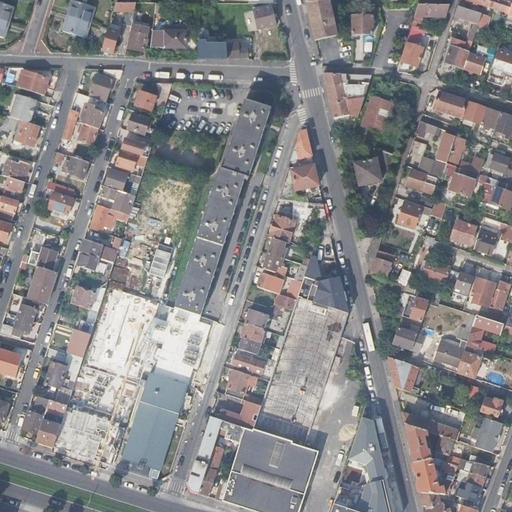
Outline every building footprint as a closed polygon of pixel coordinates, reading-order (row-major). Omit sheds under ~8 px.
[(73,0),(72,0),(67,16),(89,23),(94,7),(73,0)] [(328,0),(306,0),(316,41),(337,36),(328,0)] [(499,0),(467,0),(509,14),(511,4),(499,0)] [(0,19),(7,21),(12,6),(0,1),(0,19)] [(136,2),(117,2),(114,11),(126,11),(134,11),(136,2)] [(446,17),(449,6),(418,5),(412,25),(416,26),(417,22),(422,24),(422,17),(446,17)] [(271,6),(253,10),(257,29),(276,24),(271,6)] [(481,14),(458,6),(454,17),(465,20),(467,21),(467,24),(469,25),(470,22),(474,23),(468,41),(467,41),(465,48),(470,49),(477,26),(481,14)] [(134,11),(126,11),(123,24),(131,26),(131,24),(132,20),(134,11)] [(488,16),(481,14),(477,26),(484,28),(488,16)] [(353,15),(352,34),(372,35),(372,15),(353,15)] [(89,23),(67,16),(63,31),(84,38),(89,23)] [(121,26),(111,22),(109,29),(119,32),(121,26)] [(146,39),(148,27),(133,24),(128,49),(146,52),(148,39),(146,39)] [(413,34),(416,26),(412,25),(407,40),(411,41),(414,35),(413,34)] [(109,29),(102,51),(113,54),(119,32),(109,29)] [(445,45),(450,47),(451,44),(455,32),(450,30),(445,45)] [(185,32),(164,32),(157,32),(157,49),(164,49),(186,49),(185,32)] [(202,35),(199,35),(198,59),(226,59),(247,57),(246,41),(225,43),(202,43),(202,35)] [(418,47),(406,43),(400,62),(417,67),(423,48),(421,48),(418,47)] [(445,63),(464,69),(468,54),(469,53),(464,51),(459,50),(453,48),(454,45),(451,44),(450,47),(445,63)] [(508,87),(511,74),(511,50),(499,46),(487,80),(508,87)] [(485,59),(484,61),(490,63),(494,51),(488,49),(485,59)] [(468,54),(464,69),(480,74),(484,61),(485,59),(482,58),(475,56),(468,54)] [(104,74),(120,79),(122,72),(121,70),(106,70),(104,74)] [(18,87),(44,95),(49,79),(23,71),(18,87)] [(89,96),(106,102),(113,79),(97,73),(95,80),(94,83),(91,82),(90,85),(93,85),(89,96)] [(350,100),(356,99),(359,98),(363,97),(365,97),(372,75),(360,75),(323,73),(330,104),(350,100)] [(158,106),(164,108),(172,83),(166,83),(162,94),(158,106)] [(435,109),(462,118),(467,101),(440,91),(435,109)] [(76,92),(74,99),(80,101),(81,101),(83,94),(76,92)] [(140,92),(135,105),(151,110),(155,97),(140,92)] [(18,94),(11,117),(18,119),(20,120),(30,123),(37,100),(18,94)] [(371,95),(360,126),(385,134),(395,103),(371,95)] [(359,114),(365,97),(363,97),(359,98),(356,99),(350,100),(330,104),(334,119),(359,114)] [(74,99),(68,119),(74,121),(80,101),(74,99)] [(219,168),(174,307),(193,313),(200,316),(245,179),(248,180),(271,108),(246,99),(222,169),(219,168)] [(474,122),(480,124),(485,108),(469,103),(464,119),(474,122)] [(80,123),(98,129),(103,113),(94,110),(95,107),(86,104),(81,120),(78,119),(78,121),(80,122),(80,123)] [(480,124),(477,134),(482,136),(485,128),(486,129),(487,126),(495,129),(500,113),(488,109),(485,108),(480,124)] [(144,135),(154,139),(157,129),(147,126),(149,118),(133,113),(128,129),(144,134),(144,135)] [(495,129),(494,133),(497,134),(498,131),(511,136),(511,117),(500,113),(495,129)] [(11,117),(6,115),(2,129),(9,131),(10,128),(15,130),(18,119),(11,117)] [(68,119),(62,138),(69,141),(74,126),(79,127),(79,128),(81,129),(78,140),(93,145),(98,129),(80,123),(74,121),(68,119)] [(33,145),(39,126),(30,123),(20,120),(17,131),(16,130),(12,143),(20,145),(21,142),(33,145)] [(420,121),(416,134),(424,137),(426,131),(434,134),(437,127),(420,121)] [(300,132),(291,161),(299,159),(311,156),(305,131),(300,132)] [(448,160),(456,137),(445,133),(437,160),(444,162),(444,164),(441,164),(438,172),(437,177),(442,179),(447,164),(448,160)] [(340,146),(348,148),(351,139),(344,136),(340,146)] [(466,140),(456,137),(448,160),(451,161),(458,164),(463,147),(464,144),(466,140)] [(122,149),(148,157),(151,149),(144,147),(145,145),(125,138),(122,149)] [(139,164),(145,166),(148,157),(122,149),(116,165),(132,170),(135,162),(139,164)] [(376,158),(355,164),(360,186),(382,181),(379,170),(389,173),(395,156),(374,149),(376,158)] [(465,162),(463,169),(467,170),(472,172),(478,174),(479,174),(486,155),(487,152),(479,149),(476,158),(477,159),(475,165),(465,162)] [(65,154),(57,152),(54,161),(62,164),(65,154)] [(493,173),(491,178),(501,182),(504,183),(509,169),(507,168),(510,159),(495,153),(494,156),(493,158),(490,158),(490,157),(488,162),(487,162),(485,168),(489,169),(495,171),(494,174),(493,173)] [(89,162),(70,156),(69,158),(71,159),(70,162),(68,161),(64,172),(84,179),(89,162)] [(311,156),(299,159),(301,165),(293,167),(293,171),(291,171),(296,191),(318,186),(311,156)] [(425,157),(420,171),(429,175),(431,170),(434,160),(425,157)] [(7,160),(2,175),(8,177),(24,182),(30,164),(19,161),(18,164),(7,160)] [(136,174),(142,176),(145,166),(139,164),(136,174)] [(463,169),(460,168),(459,174),(455,173),(449,190),(459,194),(467,170),(463,169)] [(105,185),(124,192),(125,189),(122,188),(127,174),(110,169),(105,185)] [(412,170),(406,185),(432,194),(437,178),(412,170)] [(467,170),(459,194),(470,197),(478,174),(472,172),(467,170)] [(134,182),(140,184),(142,176),(136,174),(134,182)] [(286,176),(279,196),(286,198),(293,178),(286,176)] [(21,192),(24,182),(8,177),(4,191),(13,195),(15,190),(21,192)] [(69,188),(48,181),(46,188),(67,195),(69,188)] [(483,188),(479,200),(499,207),(507,184),(505,183),(504,183),(501,182),(499,188),(495,187),(493,191),(483,188)] [(507,184),(499,207),(510,210),(511,203),(511,185),(507,184)] [(124,192),(105,185),(101,195),(116,200),(115,202),(117,203),(115,210),(117,211),(124,213),(125,213),(129,215),(136,196),(124,192)] [(53,192),(48,208),(67,214),(72,199),(53,192)] [(0,195),(0,199),(1,200),(0,202),(0,216),(12,220),(18,201),(0,195)] [(434,201),(421,197),(419,204),(431,208),(434,201)] [(446,204),(435,200),(432,210),(430,215),(442,219),(446,204)] [(432,210),(406,201),(398,223),(414,228),(421,210),(424,211),(424,214),(430,216),(430,215),(432,210)] [(322,222),(326,221),(322,204),(293,202),(292,221),(277,216),(269,238),(273,239),(288,244),(295,222),(297,223),(297,222),(307,225),(321,226),(322,222)] [(123,219),(125,213),(124,213),(117,211),(115,210),(98,204),(93,221),(95,221),(102,224),(106,213),(123,219)] [(511,226),(485,217),(482,224),(506,232),(503,241),(511,243),(511,226)] [(0,221),(0,239),(4,241),(10,225),(0,221)] [(90,228),(99,231),(102,224),(95,221),(93,221),(90,228)] [(457,221),(452,238),(471,245),(476,228),(457,221)] [(480,233),(475,249),(491,255),(499,232),(494,230),(492,234),(486,232),(485,235),(480,233)] [(107,260),(114,262),(122,238),(115,236),(111,249),(83,239),(79,251),(82,252),(98,257),(107,260)] [(288,244),(273,239),(272,242),(271,246),(268,254),(283,258),(288,244)] [(308,266),(312,251),(295,246),(293,251),(305,255),(302,264),(308,266)] [(58,252),(42,247),(36,266),(38,267),(52,271),(58,252)] [(308,266),(304,277),(319,282),(320,282),(313,252),(312,251),(308,266)] [(379,251),(371,275),(385,280),(393,256),(379,251)] [(93,273),(98,257),(82,252),(78,265),(85,267),(84,270),(93,273)] [(283,258),(268,254),(265,263),(264,266),(263,269),(285,276),(287,268),(280,266),(283,258)] [(30,257),(24,255),(22,261),(27,263),(28,263),(30,257)] [(105,288),(106,285),(114,262),(107,260),(102,277),(95,275),(92,284),(105,288)] [(421,276),(445,284),(451,268),(427,260),(426,261),(423,271),(421,276)] [(296,280),(302,282),(304,277),(308,266),(302,264),(298,274),(296,280)] [(47,303),(57,273),(52,271),(38,267),(34,279),(32,285),(28,297),(44,302),(47,303)] [(454,292),(469,296),(474,274),(459,270),(454,292)] [(418,274),(412,272),(406,287),(405,292),(409,293),(411,294),(413,287),(418,274)] [(257,287),(278,294),(279,294),(283,280),(262,273),(257,287)] [(498,289),(496,289),(493,299),(490,308),(486,319),(504,325),(505,325),(509,313),(502,311),(511,284),(507,283),(508,277),(502,275),(500,281),(498,289)] [(302,282),(298,297),(348,314),(340,278),(320,282),(319,282),(304,277),(302,282)] [(472,302),(490,308),(493,299),(491,298),(496,284),(488,281),(485,280),(477,277),(471,296),(474,297),(472,302)] [(290,298),(296,300),(297,299),(298,297),(302,282),(296,280),(292,278),(290,286),(294,287),(290,298)] [(405,293),(405,292),(406,287),(396,284),(394,289),(405,293)] [(105,288),(94,321),(107,325),(118,289),(106,285),(105,288)] [(444,286),(442,293),(439,303),(448,307),(454,289),(444,286)] [(77,287),(72,302),(90,308),(95,292),(77,287)] [(411,294),(426,299),(428,293),(413,287),(411,294)] [(439,303),(442,293),(437,291),(433,301),(439,303)] [(422,322),(430,300),(426,299),(411,294),(409,293),(403,315),(422,322)] [(274,305),(293,311),(296,300),(290,298),(279,294),(278,294),(274,305)] [(41,311),(44,302),(28,297),(24,296),(18,316),(33,321),(37,309),(41,311)] [(229,475),(221,501),(255,511),(299,511),(319,452),(311,450),(304,448),(312,424),(326,383),(348,314),(298,297),(297,299),(296,300),(293,311),(284,336),(280,350),(276,362),(274,369),(270,379),(269,382),(261,406),(256,420),(253,430),(245,427),(241,439),(229,475)] [(174,307),(168,305),(164,318),(189,326),(193,313),(174,307)] [(249,310),(245,323),(263,329),(267,316),(249,310)] [(139,404),(178,416),(188,385),(200,389),(221,323),(200,316),(193,313),(189,326),(177,363),(184,365),(178,382),(149,373),(139,404)] [(412,324),(420,327),(422,322),(403,315),(401,321),(412,324)] [(14,327),(2,323),(0,329),(0,332),(20,339),(22,333),(26,335),(28,331),(29,332),(33,321),(18,316),(17,316),(14,327)] [(486,319),(476,316),(470,334),(467,342),(466,345),(477,349),(477,348),(480,338),(483,329),(498,333),(497,337),(499,338),(504,325),(486,319)] [(79,330),(90,333),(94,323),(81,319),(78,329),(79,330)] [(260,344),(265,330),(263,329),(245,323),(240,337),(243,338),(260,344)] [(393,344),(412,351),(420,327),(412,324),(410,330),(399,326),(393,344)] [(467,342),(470,334),(462,331),(462,330),(458,328),(456,335),(458,339),(461,340),(467,342)] [(69,380),(74,381),(90,333),(79,330),(69,357),(66,356),(64,362),(52,359),(51,361),(47,372),(63,378),(66,369),(72,371),(69,380)] [(275,349),(280,350),(284,336),(280,335),(275,349)] [(243,338),(240,349),(256,355),(260,344),(243,338)] [(480,338),(477,348),(483,351),(494,354),(497,344),(480,338)] [(446,344),(441,342),(435,359),(459,367),(466,345),(467,342),(461,340),(460,343),(449,339),(446,344)] [(31,350),(1,341),(0,344),(0,349),(29,358),(31,350)] [(466,345),(459,367),(457,372),(474,378),(483,351),(477,348),(477,349),(466,345)] [(265,366),(274,369),(276,362),(271,360),(256,355),(240,349),(237,348),(232,365),(262,375),(265,366)] [(271,360),(276,362),(280,350),(275,349),(271,360)] [(423,369),(408,364),(389,358),(396,388),(414,394),(423,369)] [(132,362),(131,367),(143,371),(145,366),(132,362)] [(243,400),(244,394),(250,378),(256,380),(256,377),(233,369),(225,394),(243,400)] [(55,401),(67,405),(71,391),(60,388),(63,378),(47,372),(43,383),(52,386),(51,388),(55,390),(56,387),(59,388),(55,401)] [(332,385),(326,383),(312,424),(319,426),(332,385)] [(479,388),(471,385),(463,410),(468,412),(474,395),(477,396),(479,388)] [(34,403),(46,407),(49,399),(37,395),(34,403)] [(486,398),(481,411),(498,417),(501,407),(503,401),(495,399),(494,401),(486,398)] [(49,408),(64,414),(67,405),(55,401),(49,399),(46,407),(49,408)] [(10,404),(0,400),(0,422),(4,423),(10,404)] [(241,415),(256,420),(261,406),(248,402),(246,401),(241,415)] [(178,416),(139,404),(122,456),(133,461),(139,464),(150,466),(161,469),(178,416)] [(222,420),(245,427),(253,430),(256,420),(241,415),(221,409),(218,419),(222,420)] [(21,429),(37,434),(42,420),(44,413),(41,412),(41,415),(27,410),(21,429)] [(460,431),(402,413),(405,424),(428,432),(441,436),(454,440),(456,435),(459,436),(460,431)] [(214,445),(218,432),(222,420),(218,419),(209,416),(195,460),(194,460),(187,483),(190,491),(198,493),(206,468),(214,445)] [(502,424),(485,418),(475,447),(492,453),(502,424)] [(40,442),(53,447),(61,422),(58,421),(56,424),(45,421),(42,420),(37,434),(35,441),(40,442)] [(218,432),(241,439),(245,427),(222,420),(218,432)] [(312,424),(304,448),(311,450),(319,426),(312,424)] [(428,432),(405,424),(408,440),(414,464),(433,460),(430,449),(428,449),(425,437),(428,436),(428,432)] [(370,426),(359,429),(355,442),(353,448),(359,447),(363,446),(364,447),(374,445),(370,426)] [(62,428),(57,444),(64,446),(69,430),(62,428)] [(429,438),(439,441),(441,436),(428,432),(428,436),(429,438)] [(449,456),(454,440),(441,436),(439,441),(435,452),(449,456)] [(95,456),(98,446),(81,442),(79,452),(95,456)] [(198,493),(207,496),(218,461),(217,461),(219,452),(215,450),(217,446),(214,445),(206,468),(198,493)] [(353,448),(348,465),(352,467),(359,447),(353,448)] [(489,466),(490,466),(491,460),(470,455),(469,461),(471,461),(489,466)] [(458,466),(461,459),(453,457),(447,459),(446,461),(449,463),(450,463),(458,466)] [(462,470),(465,460),(461,459),(458,466),(458,467),(457,469),(462,470)] [(436,474),(433,460),(414,464),(419,490),(421,494),(449,495),(457,469),(458,467),(458,466),(450,463),(449,463),(446,461),(444,461),(442,469),(449,472),(444,487),(442,487),(439,489),(437,477),(436,474)] [(147,475),(150,466),(139,464),(133,461),(130,470),(147,475)] [(470,473),(485,478),(489,466),(471,461),(470,464),(473,464),(470,473)] [(354,469),(347,466),(345,474),(352,477),(354,469)] [(369,473),(364,471),(357,491),(354,502),(353,505),(352,508),(357,510),(369,473)] [(482,489),(485,478),(470,473),(467,472),(467,474),(469,475),(466,484),(482,489)] [(215,499),(221,501),(229,475),(223,473),(215,499)] [(394,511),(387,479),(383,478),(376,503),(373,511),(394,511)] [(476,503),(482,489),(466,484),(464,483),(463,485),(465,486),(461,498),(476,503)] [(350,511),(351,511),(352,508),(353,505),(354,502),(349,500),(347,506),(343,504),(340,511),(338,511),(334,511),(350,511)] [(373,511),(376,503),(366,501),(362,511),(373,511)]
